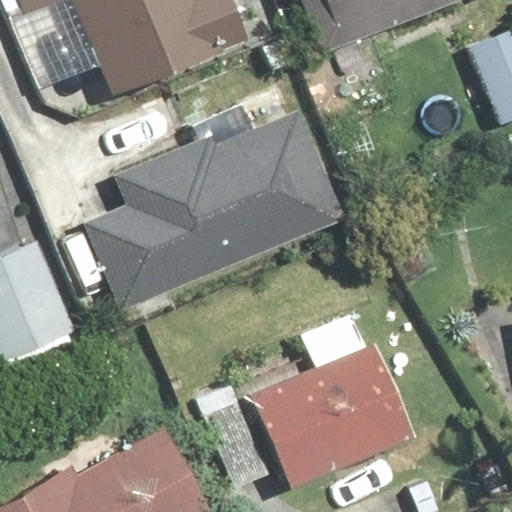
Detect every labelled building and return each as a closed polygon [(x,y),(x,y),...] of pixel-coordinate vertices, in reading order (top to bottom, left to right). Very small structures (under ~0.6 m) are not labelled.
[(0,0),(0,15),(10,41),(57,23),(91,110),(217,60),(193,0),(0,0)] [(276,0),(302,64),(464,0),(276,0)] [(511,28),(449,53),(484,143),(511,132),(511,28)] [(129,202),(80,223),(118,310),(341,215),(297,113),(217,148),(209,131),(115,172),(129,202)] [(29,245),(0,256),(0,363),(66,338),(29,245)] [(230,403),(269,496),(398,442),(343,312),(286,336),(302,373),(230,403)] [(200,511),(151,425),(0,511),(200,511)]
